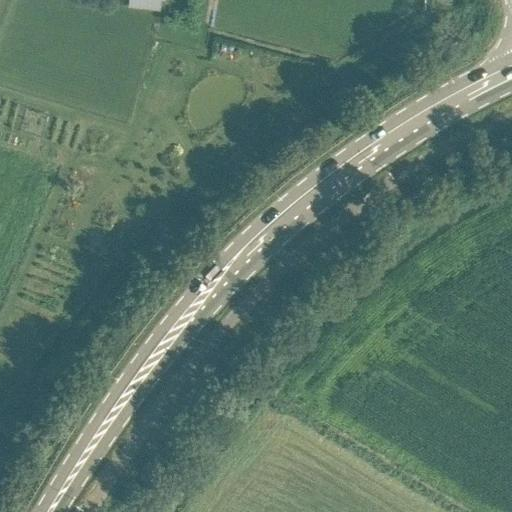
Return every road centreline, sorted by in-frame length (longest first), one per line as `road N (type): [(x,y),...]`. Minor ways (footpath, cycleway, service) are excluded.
road 1 (primary): [(49,511),(151,350),(239,255),(323,179),(396,129),(511,72)]
road 2 (unclassified): [(511,121),(471,130),(359,203),(280,271),(190,365),(87,511)]
